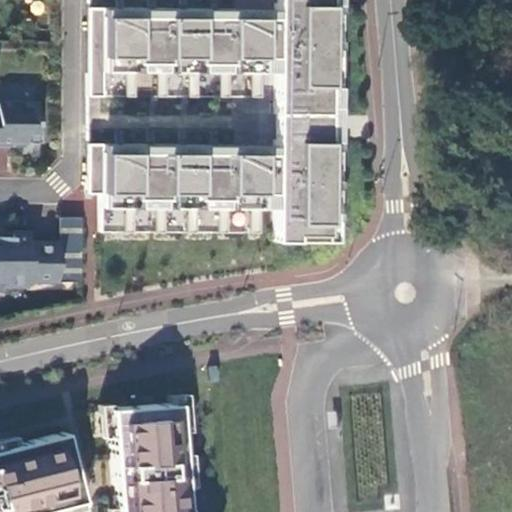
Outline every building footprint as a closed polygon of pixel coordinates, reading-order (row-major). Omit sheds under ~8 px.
[(274,0),(274,15),(273,103),(273,150),(272,239),(272,247),(322,247),(325,9),(324,0),(274,0)] [(260,103),(261,14),(87,13),(86,101),(260,103)] [(260,103),(273,103),(274,15),(261,14),(260,103)] [(0,146),(11,147),(11,143),(40,143),(40,122),(35,121),(35,102),(0,101),(0,146)] [(259,239),(259,150),(85,149),(85,193),(99,193),(99,238),(259,239)] [(272,239),(273,150),(259,150),(259,239),(272,239)] [(79,217),(56,217),(56,241),(56,281),(79,282),(79,217)] [(0,236),(0,286),(26,286),(26,281),(56,281),(56,241),(26,241),(26,231),(9,231),(9,236),(0,236)] [(215,362),(206,364),(208,379),(218,378),(215,362)] [(176,403),(178,431),(187,430),(184,393),(167,394),(168,403),(176,403)] [(105,408),(110,407),(110,403),(96,404),(99,437),(108,436),(105,408)] [(178,431),(176,403),(168,403),(110,407),(105,408),(108,436),(110,473),(113,507),(113,511),(187,511),(184,506),(183,486),(180,454),(178,431)] [(0,511),(36,511),(37,511),(79,501),(62,432),(14,444),(0,447),(0,511)] [(0,447),(14,444),(12,435),(0,438),(0,447)] [(180,454),(183,486),(191,485),(189,454),(180,454)] [(79,501),(37,511),(70,511),(82,509),(79,501)]
